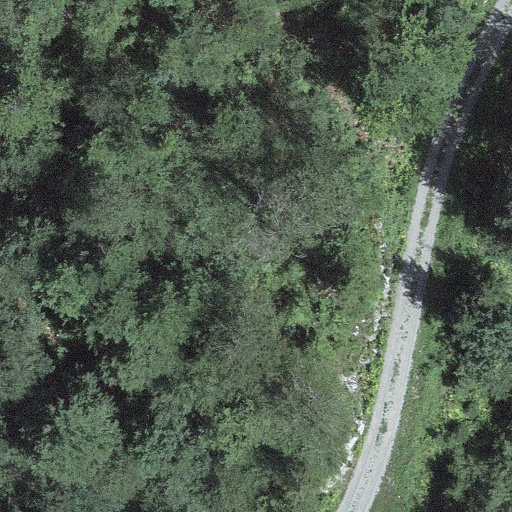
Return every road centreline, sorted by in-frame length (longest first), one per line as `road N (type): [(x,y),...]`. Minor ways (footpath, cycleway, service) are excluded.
road 1 (track): [(363,511),(409,390),(451,138),(511,17)]
road 2 (track): [(191,511),(110,375),(0,254)]
